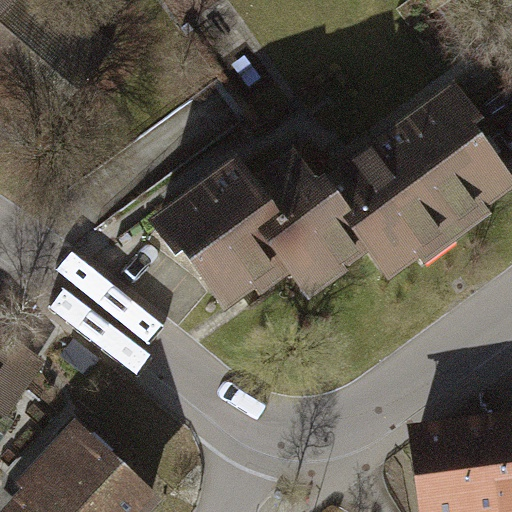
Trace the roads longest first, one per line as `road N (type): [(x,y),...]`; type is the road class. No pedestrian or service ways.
road 1 (residential): [(0,226),(256,420)]
road 2 (residential): [(511,306),(385,399),(328,429)]
